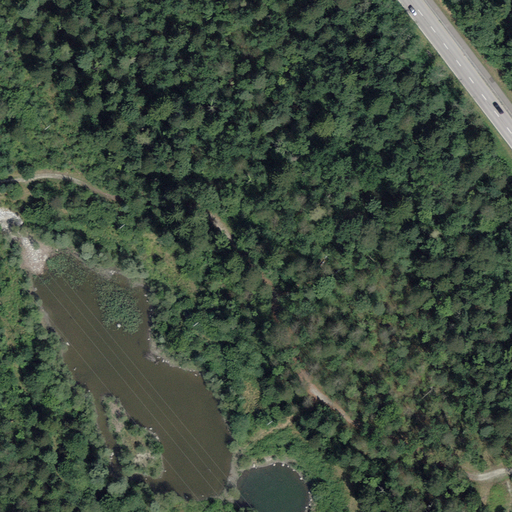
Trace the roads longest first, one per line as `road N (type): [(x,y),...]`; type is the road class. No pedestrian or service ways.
road 1 (track): [(511,472),(453,472),(416,447),(358,425),(315,392)]
road 2 (secondary): [(511,138),(408,0)]
